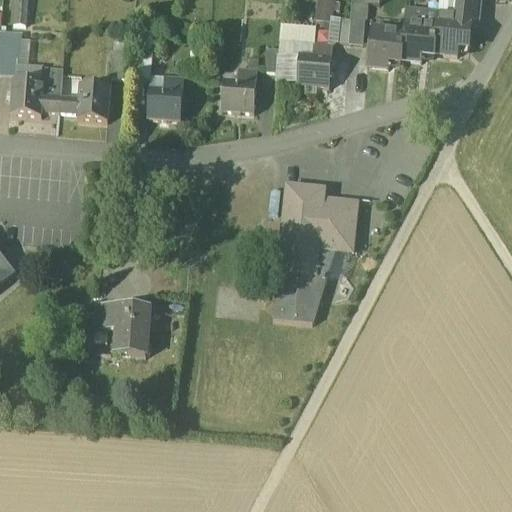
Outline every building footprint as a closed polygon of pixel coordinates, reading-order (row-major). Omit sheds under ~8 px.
[(25,29),(28,0),(14,0),(11,27),(25,29)] [(329,25),(332,2),(318,0),(317,0),(315,24),(329,25)] [(455,17),(478,20),(480,7),(456,4),(455,17)] [(438,19),(437,30),(434,59),(458,61),(459,51),(470,52),(472,32),(477,33),(478,20),(455,17),(455,21),(438,19)] [(332,47),(349,48),(351,23),(335,22),(332,47)] [(364,25),(351,23),(349,48),(362,49),(364,25)] [(434,61),(434,59),(437,30),(405,26),(404,36),(401,65),(420,67),(421,60),(434,61)] [(400,68),(401,65),(404,36),(372,33),(368,73),(388,75),(389,67),(400,68)] [(277,79),(298,80),(300,62),(301,44),(280,42),(277,79)] [(112,84),(124,85),(128,45),(115,44),(112,84)] [(19,50),(0,48),(0,78),(17,80),(19,50)] [(297,91),(330,94),(333,51),(314,49),(313,63),(300,62),(298,80),(297,91)] [(130,86),(144,87),(146,53),(133,52),(130,86)] [(264,78),(276,79),(278,55),(266,54),(264,78)] [(249,63),(248,75),(258,76),(258,64),(249,63)] [(254,119),(258,76),(248,75),(238,75),(237,88),(224,87),(222,116),(254,119)] [(147,124),(180,127),(183,84),(165,83),(164,96),(150,95),(147,124)] [(41,117),(60,118),(61,104),(42,102),(43,89),(14,86),(11,119),(41,122),(41,117)] [(79,105),(61,104),(60,118),(78,120),(78,125),(107,127),(110,94),(80,92),(79,105)] [(286,192),(279,260),(317,264),(318,255),(335,257),(352,258),(357,209),(324,205),(325,195),(286,192)] [(312,329),(335,257),(318,255),(317,264),(279,260),(273,325),(312,329)] [(0,291),(13,280),(0,265),(0,291)] [(94,334),(108,335),(108,330),(110,311),(96,310),(94,334)] [(116,360),(146,362),(146,359),(150,359),(150,348),(147,348),(149,314),(110,311),(108,330),(118,330),(116,360)]
